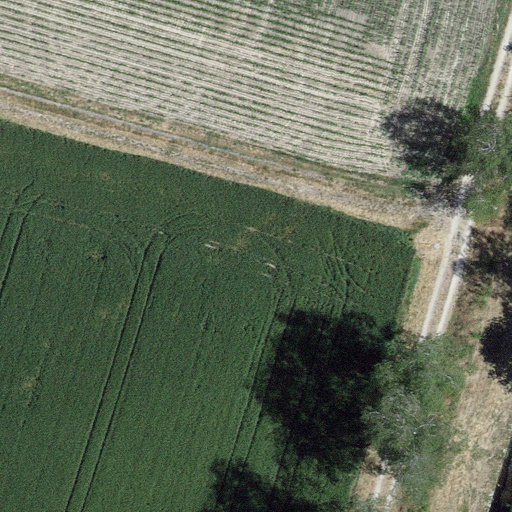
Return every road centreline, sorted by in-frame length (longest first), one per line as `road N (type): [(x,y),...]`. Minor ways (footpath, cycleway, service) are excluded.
road 1 (track): [(0,93),(437,216)]
road 2 (track): [(413,511),(511,173)]
